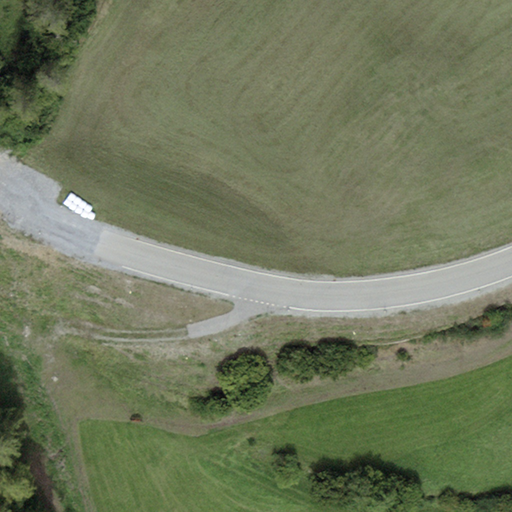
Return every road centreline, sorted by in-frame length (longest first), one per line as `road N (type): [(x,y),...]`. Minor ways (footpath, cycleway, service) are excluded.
road 1 (tertiary): [(0,175),(104,219),(258,261),(385,260),(511,226)]
road 2 (track): [(258,261),(221,291),(143,309),(49,302)]
